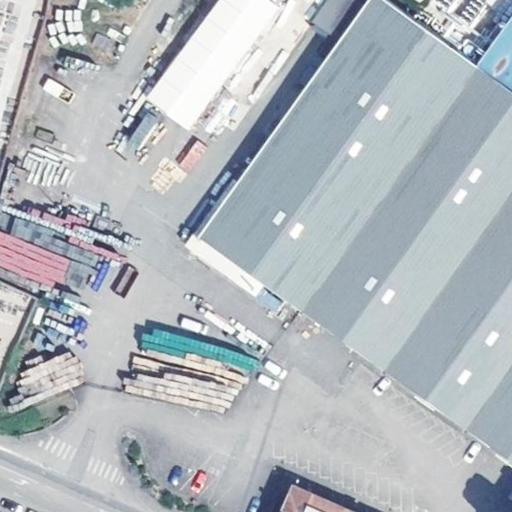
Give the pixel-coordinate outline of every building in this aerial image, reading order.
[(0,0),(0,104),(36,0),(0,0)] [(271,0),(213,0),(147,102),(193,132),(277,3),(271,0)] [(267,286),(511,464),(511,90),(389,0),(370,0),(359,16),(349,31),(240,183),(200,238),(267,286)] [(349,31),(359,16),(337,0),(325,0),(319,10),(349,31)] [(195,173),(206,145),(192,139),(181,168),(195,173)] [(259,299),(267,286),(200,238),(240,183),(232,177),(186,245),(259,299)] [(0,268),(62,285),(71,255),(0,235),(0,268)] [(26,402),(85,378),(73,350),(14,374),(26,402)] [(351,511),(294,487),(283,511),(351,511)]
